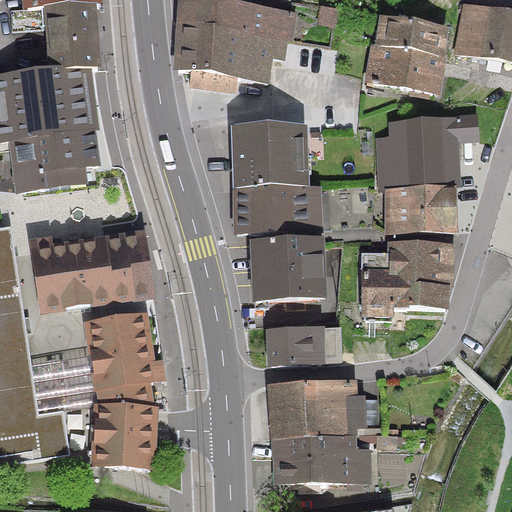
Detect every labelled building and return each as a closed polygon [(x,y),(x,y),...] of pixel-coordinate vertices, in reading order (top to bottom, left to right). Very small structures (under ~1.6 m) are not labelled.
[(295,41),(299,8),(231,0),(183,0),(181,20),(176,66),(194,68),(192,88),(239,93),(241,79),(271,83),(274,62),(287,64),(290,40),(295,41)] [(45,6),(52,70),(98,64),(105,64),(99,2),(45,6)] [(511,17),(464,9),(455,60),(511,69),(511,17)] [(446,32),(375,23),(365,91),(436,101),(446,32)] [(52,70),(0,76),(0,142),(10,141),(98,129),(107,128),(98,64),(52,70)] [(476,120),(379,123),(382,238),(456,236),(453,146),(477,145),(476,120)] [(314,121),(235,123),(237,189),(316,186),(314,121)] [(10,141),(17,193),(92,183),(90,165),(102,163),(98,129),(10,141)] [(237,189),(239,234),(324,231),(322,186),(316,186),(237,189)] [(30,356),(26,331),(11,229),(0,230),(0,457),(14,455),(15,463),(71,455),(64,410),(38,414),(33,375),(30,356)] [(145,230),(33,248),(44,313),(82,307),(155,296),(145,230)] [(332,238),(254,239),(255,299),(332,298),(332,238)] [(450,250),(381,251),(382,286),(355,286),(356,321),(451,319),(450,250)] [(87,347),(94,391),(97,391),(98,404),(155,406),(151,382),(167,381),(164,359),(156,361),(147,312),(84,321),(87,347)] [(343,326),(269,328),(270,365),(344,363),(343,326)] [(87,347),(30,356),(33,375),(38,414),(64,410),(94,406),(94,403),(92,392),(94,391),(87,347)] [(270,383),(272,486),(371,484),(371,449),(358,449),(358,427),(366,427),(365,396),(356,396),(356,382),(270,383)] [(155,406),(98,404),(94,403),(94,406),(91,466),(156,470),(159,407),(155,406)]
